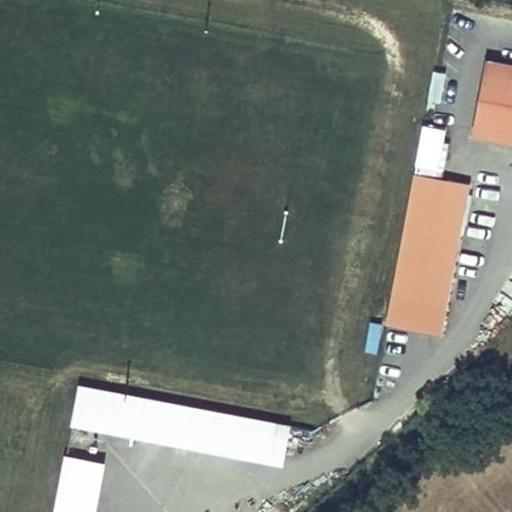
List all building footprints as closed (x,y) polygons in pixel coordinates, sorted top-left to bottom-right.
[(511,64),(487,60),(473,132),(511,139),(511,64)] [(441,101),(446,71),(435,69),(429,99),(441,101)] [(436,167),(444,128),(422,123),(415,162),(436,167)] [(396,262),(391,291),(446,302),(468,183),(413,173),(396,262)] [(446,302),(391,291),(385,320),(441,330),(446,302)] [(140,397),(79,385),(74,416),(134,427),(140,397)] [(134,427),(74,416),(73,420),(281,459),(288,424),(140,397),(134,427)] [(91,511),(101,462),(66,456),(55,511),(91,511)]
